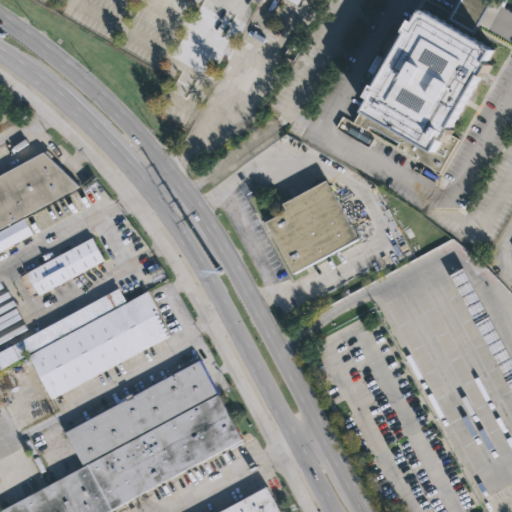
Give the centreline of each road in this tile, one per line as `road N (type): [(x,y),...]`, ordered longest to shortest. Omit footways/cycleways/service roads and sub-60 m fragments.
road 1 (primary): [(372,511),(189,187),(112,98),(0,8)]
road 2 (primary): [(0,45),(79,113),(153,201),(234,328),(333,511)]
